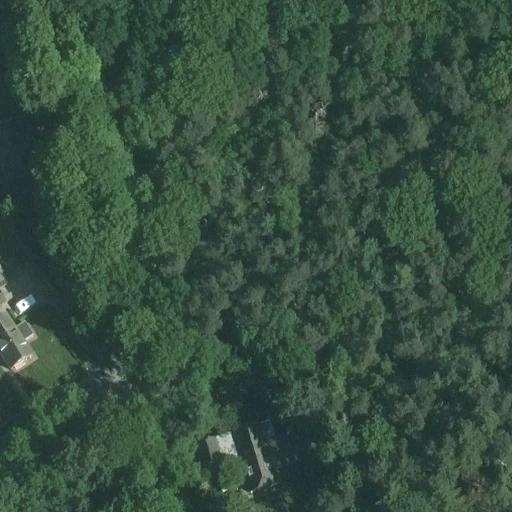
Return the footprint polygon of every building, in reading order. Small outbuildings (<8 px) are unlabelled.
[(0,161),(5,179),(38,170),(30,140),(21,142),(17,129),(0,133),(0,161)] [(4,274),(0,276),(0,307),(6,303),(0,293),(0,290),(10,284),(4,274)] [(0,320),(0,354),(11,372),(32,358),(24,344),(33,338),(25,324),(16,330),(7,316),(0,320)] [(279,485),(272,466),(299,457),(301,463),(316,458),(307,430),(275,440),(269,424),(260,427),(231,436),(194,448),(203,473),(239,462),(249,495),(279,485)] [(456,483),(458,505),(490,503),(490,495),(495,495),(494,488),(491,488),(490,465),(459,468),(460,483),(456,483)]
